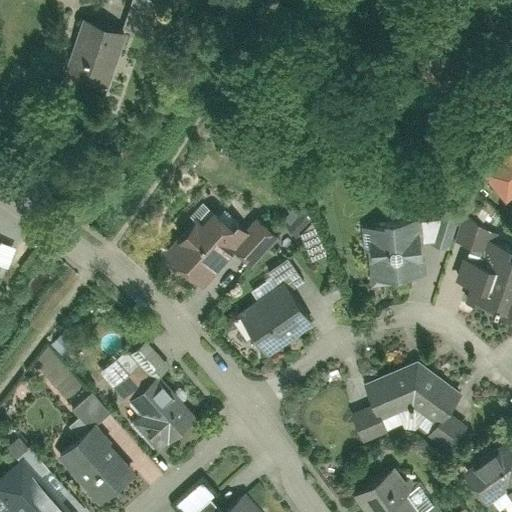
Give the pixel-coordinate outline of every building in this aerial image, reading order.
[(117,37),(81,24),(62,79),(99,91),(117,37)] [(511,142),(482,167),(507,197),(511,193),(511,142)] [(164,248),(200,280),(235,241),(248,226),(212,194),(164,248)] [(455,234),(463,208),(442,201),(438,215),(431,236),(431,237),(452,244),(455,234)] [(501,320),(511,323),(511,250),(507,249),(510,239),(487,232),(490,224),(463,208),(455,234),(484,243),(480,256),(463,250),(456,274),(471,279),(467,294),(505,306),(501,320)] [(371,275),(427,269),(424,237),(421,216),(421,213),(365,220),(371,275)] [(248,226),(235,241),(254,258),(279,231),(259,214),(248,226)] [(438,215),(421,216),(424,237),(431,236),(438,215)] [(310,220),(296,227),(310,256),(324,249),(310,220)] [(14,243),(0,238),(0,260),(8,263),(14,243)] [(281,278),(287,287),(304,274),(289,252),(272,265),(281,278)] [(238,310),(268,351),(311,320),(287,287),(281,278),(238,310)] [(63,382),(66,379),(70,383),(77,376),(45,345),(35,355),(63,382)] [(418,354),(364,376),(373,397),(380,413),(411,400),(438,417),(449,404),(463,387),(418,354)] [(160,443),(197,412),(159,368),(129,393),(142,409),(135,414),(160,443)] [(74,404),(90,423),(95,419),(111,406),(94,387),(74,404)] [(380,413),(373,397),(351,407),(363,436),(385,427),(380,413)] [(468,420),(449,404),(438,417),(429,429),(449,444),(468,420)] [(90,423),(58,451),(98,497),(135,466),(95,419),(90,423)] [(511,429),(462,466),(486,499),(506,484),(511,493),(511,429)] [(25,454),(40,471),(49,463),(21,430),(11,438),(25,454)] [(74,511),(40,471),(25,454),(0,474),(0,489),(15,507),(9,511),(74,511)] [(418,511),(434,501),(413,470),(406,475),(395,459),(352,489),(368,511),(418,511)] [(184,511),(188,511),(210,492),(197,479),(174,501),(184,511)] [(218,511),(263,511),(245,490),(224,508),(218,511)] [(218,511),(224,508),(212,494),(190,511),(218,511)] [(449,511),(439,498),(434,501),(418,511),(449,511)]
